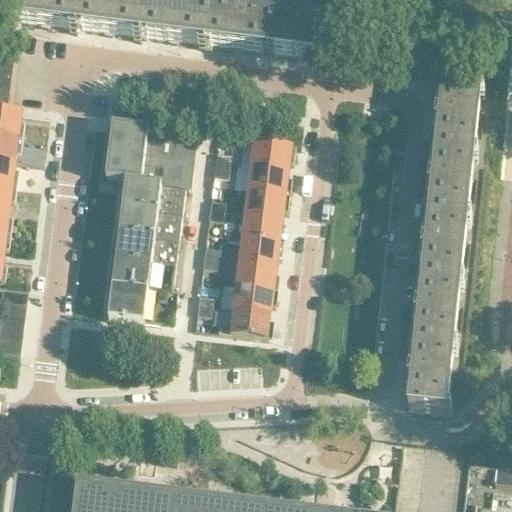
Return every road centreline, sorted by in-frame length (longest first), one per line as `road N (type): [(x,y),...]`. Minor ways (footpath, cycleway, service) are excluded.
road 1 (residential): [(372,396),(389,374),(416,118),(401,101),(327,95)]
road 2 (residential): [(40,416),(83,65)]
road 3 (residential): [(297,403),(327,95)]
road 4 (residential): [(297,403),(40,416)]
road 5 (residential): [(327,95),(83,65)]
